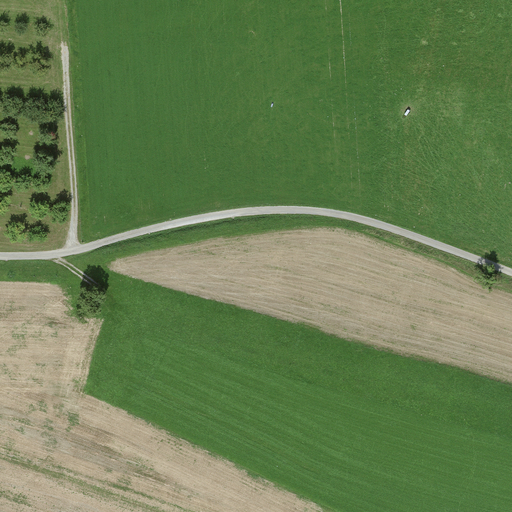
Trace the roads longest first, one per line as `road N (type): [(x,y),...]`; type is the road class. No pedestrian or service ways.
road 1 (track): [(511,263),(343,204),(268,201),(152,216),(90,248),(0,251)]
road 2 (track): [(63,43),(75,193),(71,249)]
